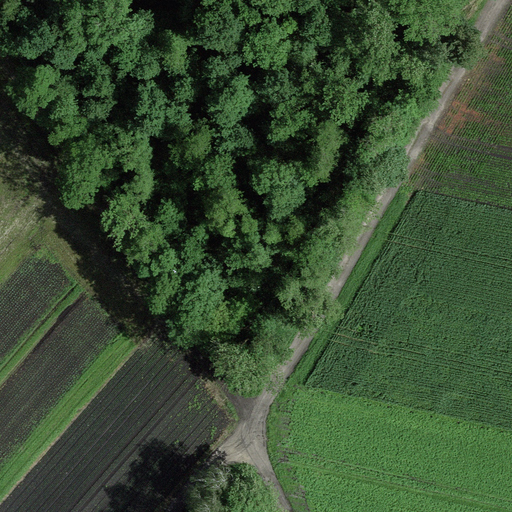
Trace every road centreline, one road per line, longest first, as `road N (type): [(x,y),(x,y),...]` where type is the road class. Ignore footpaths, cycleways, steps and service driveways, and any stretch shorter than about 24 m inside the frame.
road 1 (track): [(495,0),(249,427)]
road 2 (track): [(0,32),(249,427)]
